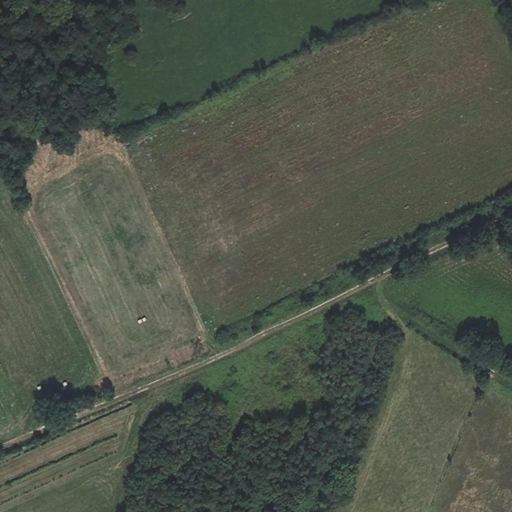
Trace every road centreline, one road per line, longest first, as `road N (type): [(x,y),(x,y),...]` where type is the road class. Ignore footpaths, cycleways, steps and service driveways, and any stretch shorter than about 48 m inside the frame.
road 1 (track): [(0,447),(224,354),(511,217)]
road 2 (track): [(362,286),(511,384)]
